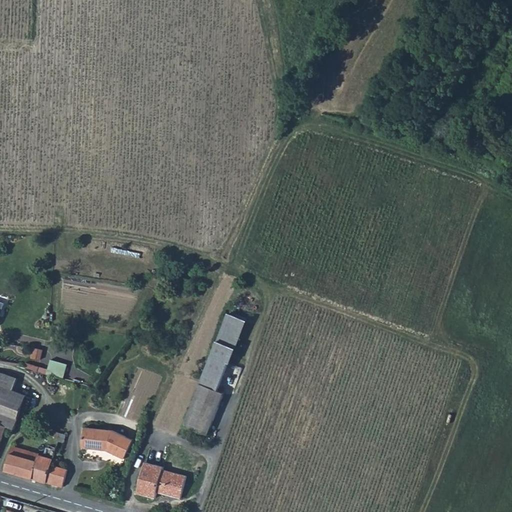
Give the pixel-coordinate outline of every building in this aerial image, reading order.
[(185,425),(208,435),(225,393),(219,390),(230,362),(231,363),(249,321),(231,313),(185,425)] [(69,365),(52,361),(51,369),(42,367),(46,351),(34,348),(29,370),(66,378),(69,365)] [(0,423),(7,425),(12,414),(0,409),(0,382),(2,375),(0,374),(0,423)] [(10,395),(14,381),(2,375),(0,382),(0,409),(12,414),(7,425),(16,428),(25,400),(10,395)] [(86,426),(84,445),(107,449),(124,457),(133,439),(113,430),(86,426)] [(68,434),(61,432),(60,436),(57,446),(63,448),(68,434)] [(69,468),(53,463),(56,456),(55,456),(53,456),(13,445),(5,469),(64,486),(69,468)] [(164,468),(147,463),(138,490),(147,493),(147,496),(155,498),(157,492),(180,499),(187,478),(164,471),(164,468)]
